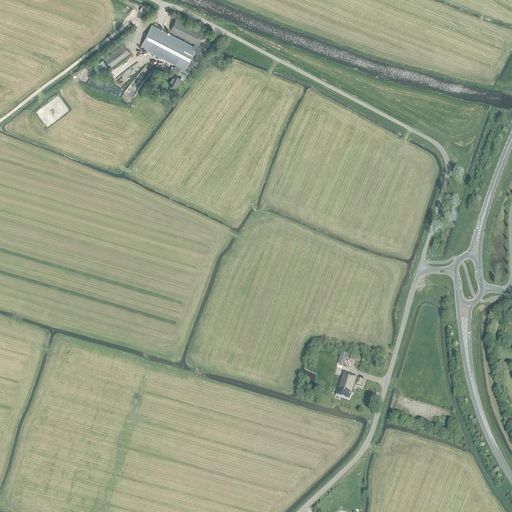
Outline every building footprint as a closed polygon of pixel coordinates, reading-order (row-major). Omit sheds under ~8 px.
[(152,25),(140,48),(176,65),(175,68),(173,72),(172,74),(174,75),(169,84),(176,88),(181,78),(176,76),(178,72),(179,73),(182,68),(185,70),(205,32),(177,17),(170,31),(195,43),(193,46),(152,25)] [(123,44),(104,59),(111,68),(130,53),(123,44)] [(108,67),(103,60),(93,68),(98,74),(108,67)] [(347,354),(341,352),(337,363),(343,365),(347,354)] [(343,371),(335,395),(349,399),(351,393),(352,394),(355,386),(362,388),(364,380),(352,376),(353,375),(343,371)]
